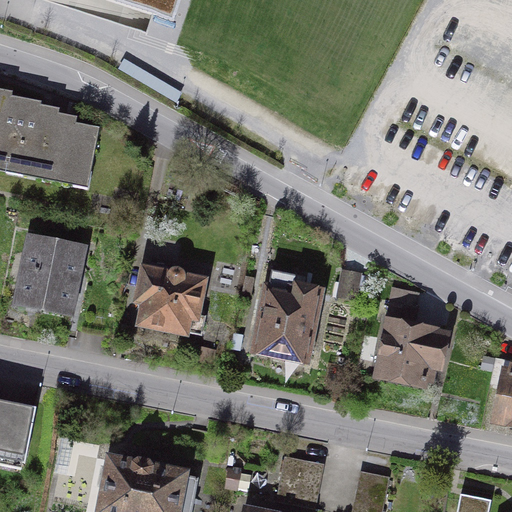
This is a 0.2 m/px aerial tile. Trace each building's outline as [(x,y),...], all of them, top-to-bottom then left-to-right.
[(178,0),(120,0),(173,17),(178,0)] [(0,90),(0,166),(85,183),(96,128),(75,124),(76,118),(58,115),(59,110),(40,106),(41,103),(11,97),(12,93),(0,90)] [(32,251),(23,299),(73,310),(80,276),(73,274),(76,260),(32,251)] [(142,324),(146,327),(154,326),(200,335),(204,317),(195,315),(202,283),(183,279),(182,273),(177,270),(171,271),(168,276),(145,271),(139,300),(146,301),(144,311),(140,318),(142,324)] [(354,300),(359,274),(343,271),(338,297),(354,300)] [(294,288),(297,277),(271,272),(256,349),(271,355),(279,354),(305,359),(318,292),(294,288)] [(87,276),(77,325),(107,331),(117,282),(87,276)] [(387,315),(412,320),(415,306),(390,301),(387,315)] [(437,364),(442,338),(430,336),(430,334),(391,326),(381,374),(420,382),(421,378),(431,380),(434,364),(437,364)] [(511,362),(499,418),(511,420),(511,362)] [(36,408),(0,400),(0,464),(21,469),(22,463),(25,463),(36,408)] [(277,501),(310,508),(319,464),(285,458),(277,501)] [(110,461),(100,511),(190,511),(197,479),(165,471),(167,466),(138,460),(133,465),(110,461)] [(381,511),(388,478),(363,473),(355,511),(381,511)] [(488,511),(491,501),(460,494),(456,511),(488,511)]
